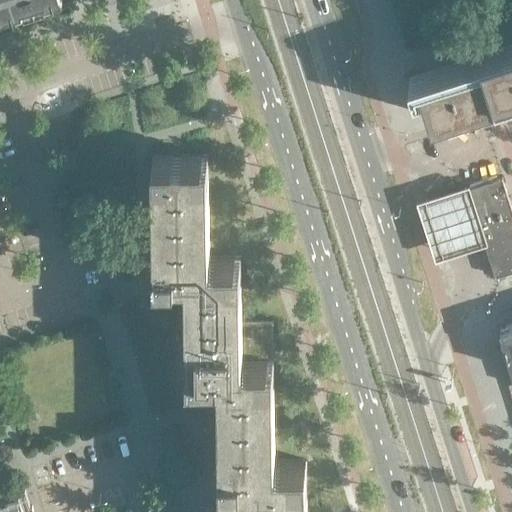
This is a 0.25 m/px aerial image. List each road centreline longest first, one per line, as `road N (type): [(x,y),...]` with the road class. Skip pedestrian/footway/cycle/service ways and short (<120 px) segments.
road 1 (tertiary): [(472,511),(315,0)]
road 2 (tertiary): [(237,15),(402,511)]
road 3 (residential): [(0,274),(8,301),(70,281),(9,90)]
road 4 (residential): [(9,90),(130,50)]
